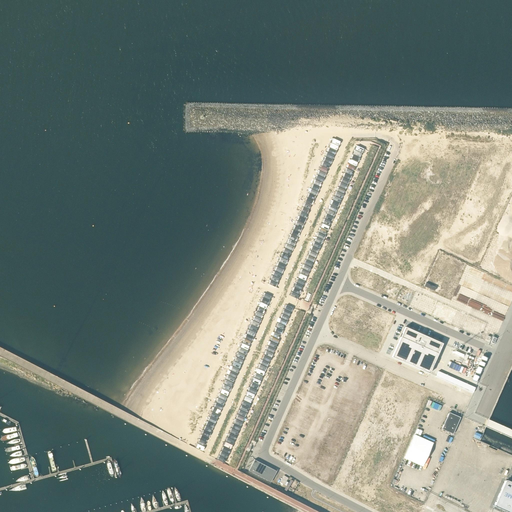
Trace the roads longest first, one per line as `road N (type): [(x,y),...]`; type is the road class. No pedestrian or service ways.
road 1 (unclassified): [(387,166),(259,457),(367,511)]
road 2 (unknown): [(331,493),(397,353),(414,350),(460,375)]
road 3 (unknown): [(337,282),(493,352)]
